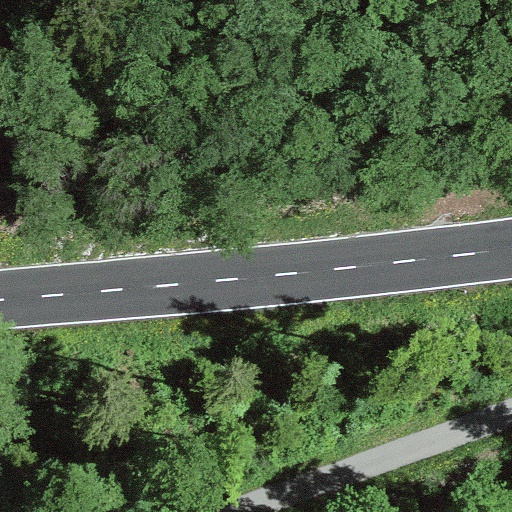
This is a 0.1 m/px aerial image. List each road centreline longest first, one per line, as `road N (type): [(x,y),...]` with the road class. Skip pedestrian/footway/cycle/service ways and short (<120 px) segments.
road 1 (tertiary): [(0,297),(511,244)]
road 2 (track): [(235,511),(511,414)]
